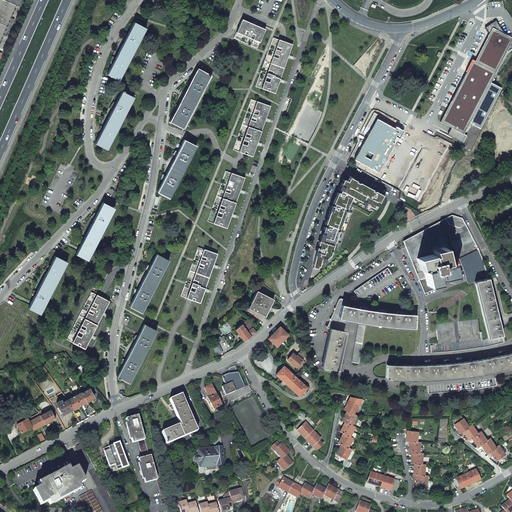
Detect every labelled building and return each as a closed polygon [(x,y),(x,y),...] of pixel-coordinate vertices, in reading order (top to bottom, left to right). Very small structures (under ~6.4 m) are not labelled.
[(0,0),(0,43),(17,6),(19,7),(22,0),(0,0)] [(259,43),(265,30),(242,20),(236,33),(259,43)] [(444,115),(440,121),(447,125),(449,126),(452,128),(464,134),(504,57),(510,45),(511,40),(511,38),(503,33),(495,21),(485,28),(490,34),(475,63),(472,62),(466,72),(444,115)] [(107,75),(119,81),(146,29),(134,22),(127,35),(125,33),(123,37),(125,38),(115,59),(112,57),(111,61),(113,62),(107,75)] [(288,56),(292,45),(283,42),(279,40),(261,89),(275,94),(279,81),(288,56)] [(177,110),(170,122),(182,129),(209,76),(197,70),(191,82),(189,81),(187,84),(189,86),(179,107),(176,105),(175,109),(177,110)] [(95,144),(107,150),(128,109),(134,98),(124,93),(124,92),(123,91),(122,92),(115,104),(113,103),(111,106),(114,107),(103,128),(100,127),(99,130),(101,132),(95,144)] [(270,106),(257,101),(239,152),(242,153),(252,157),(257,143),(265,119),(270,106)] [(376,119),(354,160),(378,173),(386,158),(394,143),(392,142),(395,136),(399,139),(403,130),(395,126),(394,128),(376,119)] [(163,180),(157,192),(169,198),(196,146),(184,140),(178,152),(175,151),(173,154),(176,156),(165,177),(162,175),(161,179),(163,180)] [(239,192),(244,178),(235,175),(231,173),(213,223),(226,228),(231,215),(239,192)] [(347,182),(343,179),(340,185),(338,190),(340,190),(339,192),(339,193),(337,192),(332,203),(334,204),(334,205),(333,206),(332,206),(325,224),(327,225),(326,226),(326,227),(324,227),(318,245),(320,246),(320,247),(319,248),(317,248),(312,267),(318,269),(340,246),(344,232),(350,216),(354,208),(368,216),(383,201),(385,196),(359,183),(356,182),(356,181),(349,177),(347,182)] [(75,255),(87,261),(115,208),(114,208),(115,207),(113,206),(112,207),(103,202),(96,215),(94,213),(92,216),(94,218),(84,239),(81,237),(80,241),(82,242),(75,255)] [(478,250),(462,218),(452,215),(403,241),(424,294),(440,287),(439,283),(427,286),(423,269),(419,270),(416,258),(428,251),(433,250),(444,247),(448,264),(452,264),(447,242),(450,240),(459,259),(464,272),(467,282),(468,284),(475,282),(488,279),(486,270),(481,257),(478,250)] [(433,250),(433,254),(416,258),(419,270),(423,269),(427,286),(439,283),(438,279),(455,275),(452,264),(448,264),(444,247),(433,250)] [(217,254),(204,249),(199,262),(186,298),(191,300),(200,303),(204,290),(213,266),(217,254)] [(130,307),(141,313),(168,260),(156,254),(150,267),(148,265),(146,268),(148,270),(138,291),(135,290),(133,293),(136,294),(130,307)] [(28,308),(40,314),(67,262),(55,256),(49,268),(47,267),(44,270),(47,272),(36,293),(33,291),(32,295),(34,296),(28,308)] [(354,291),(358,297),(391,274),(387,268),(354,291)] [(475,282),(488,339),(502,335),(500,327),(488,279),(475,282)] [(66,340),(85,349),(109,301),(91,292),(66,340)] [(258,292),(250,309),(266,317),(270,310),(275,300),(258,292)] [(339,299),(327,328),(330,329),(343,332),(344,332),(347,320),(338,318),(341,305),(349,307),(350,302),(339,299)] [(341,305),(338,318),(347,320),(359,323),(366,324),(378,325),(389,327),(403,328),(415,329),(415,315),(404,314),(386,313),(367,310),(349,307),(341,305)] [(460,343),(480,340),(480,332),(478,319),(435,324),(438,345),(447,344),(460,343)] [(241,325),(235,329),(244,342),(256,332),(247,320),(245,321),(243,320),(242,321),(242,323),(241,324),(241,325)] [(359,323),(352,362),(358,364),(366,324),(359,323)] [(119,378),(129,383),(134,373),(156,331),(144,324),(138,337),(136,335),(133,339),(136,340),(125,361),(122,360),(121,363),(123,365),(117,377),(117,378),(119,379),(119,378)] [(279,328),(274,333),(282,341),(288,335),(283,329),(280,327),(279,328)] [(330,329),(321,367),(335,370),(343,332),(330,329)] [(274,333),(273,334),(281,342),(282,341),(274,333)] [(273,334),(268,338),(277,347),(281,342),(273,334)] [(430,346),(431,353),(444,352),(461,350),(487,346),(504,342),(502,335),(488,339),(480,340),(460,343),(447,344),(438,345),(430,346)] [(223,352),(219,344),(212,348),(216,356),(217,355),(219,354),(223,352)] [(287,360),(296,367),(303,359),(299,352),(296,356),(292,353),(287,360)] [(387,365),(386,379),(394,379),(401,379),(416,379),(433,379),(448,378),(464,376),(477,374),(489,372),(498,370),(506,369),(511,367),(511,353),(506,355),(496,357),(489,358),(475,361),(459,363),(444,364),(424,365),(402,366),(387,365)] [(78,368),(82,373),(87,369),(83,364),(78,368)] [(287,385),(295,377),(284,366),(276,374),(287,385)] [(222,376),(226,385),(222,387),(225,395),(245,387),(238,372),(237,372),(228,373),(223,375),(222,376)] [(295,377),(287,385),(293,391),(299,396),(307,388),(295,377)] [(207,398),(213,409),(222,405),(213,389),(211,384),(204,388),(209,398),(207,398)] [(89,389),(82,393),(87,402),(94,398),(89,389)] [(82,392),(75,396),(79,405),(87,402),(82,393),(82,392)] [(167,444),(197,431),(181,394),(169,399),(172,406),(171,407),(169,407),(172,410),(173,409),(179,421),(177,422),(167,426),(168,427),(168,429),(161,432),(166,442),(165,443),(166,444),(167,444)] [(75,396),(67,400),(72,409),(79,405),(75,396)] [(61,400),(56,403),(62,415),(72,409),(67,400),(62,403),(61,400)] [(349,400),(344,409),(347,411),(342,420),(345,422),(340,432),(343,433),(338,443),(341,444),(336,454),(345,459),(351,449),(347,447),(353,438),(349,436),(355,427),(351,425),(357,416),(353,414),(358,405),(349,400)] [(41,410),(38,412),(40,415),(45,424),(55,419),(50,410),(43,414),(41,410)] [(31,426),(33,430),(34,430),(45,424),(40,415),(38,412),(27,418),(31,426)] [(27,418),(24,413),(19,415),(20,418),(15,421),(21,432),(31,426),(27,418)] [(126,419),(132,443),(138,441),(144,440),(138,415),(126,419)] [(463,418),(454,424),(460,433),(463,431),(469,440),(472,438),(478,447),(481,445),(487,454),(490,452),(496,461),(505,455),(504,453),(501,450),(498,445),(495,447),(489,439),(486,441),(480,432),(477,434),(471,425),(468,427),(463,418)] [(324,442),(302,419),(294,426),(316,449),(324,442)] [(414,464),(413,474),(412,480),(416,480),(415,485),(426,487),(427,481),(427,475),(424,475),(425,464),(421,464),(422,453),(419,453),(420,442),(416,442),(417,432),(407,431),(406,441),(409,441),(408,452),(412,452),(410,463),(414,464)] [(212,434),(214,447),(221,446),(220,433),(213,433),(212,434)] [(138,441),(142,458),(149,456),(144,440),(138,441)] [(103,448),(112,472),(127,466),(119,442),(103,448)] [(271,447),(280,458),(277,462),(284,470),(292,463),(285,455),(289,452),(281,443),(279,445),(277,442),(271,447)] [(75,447),(111,511),(115,511),(118,510),(81,443),(75,447)] [(199,462),(199,467),(205,467),(216,466),(223,465),(221,447),(197,450),(198,455),(197,455),(196,455),(195,456),(194,457),(194,458),(194,460),(195,461),(196,462),(197,462),(199,462)] [(138,459),(145,483),(156,480),(157,480),(150,455),(149,456),(142,458),(138,459)] [(350,463),(344,460),(341,466),(345,468),(346,467),(347,468),(350,463)] [(41,505),(48,501),(50,505),(80,489),(78,485),(84,481),(77,467),(70,470),(69,468),(60,473),(59,471),(47,478),(47,480),(39,484),(40,486),(33,490),(41,505)] [(476,469),(456,478),(456,479),(452,481),(455,488),(459,487),(460,488),(480,479),(476,469)] [(396,490),(399,480),(370,472),(369,471),(366,482),(391,489),(391,488),(396,490)] [(156,480),(160,495),(167,493),(163,478),(157,480),(156,480)] [(314,489),(305,484),(304,484),(302,488),(283,478),(282,481),(279,479),(275,486),(297,498),(300,493),(309,498),(312,494),(321,499),(323,495),(337,502),(343,493),(328,485),(326,489),(316,484),(314,489)] [(502,511),(510,511),(511,511),(511,484),(511,485),(511,491),(506,496),(510,500),(501,506),(504,510),(502,511)] [(240,489),(231,491),(228,492),(230,496),(230,498),(231,503),(240,501),(240,499),(244,498),(241,488),(240,489)] [(79,497),(87,511),(93,511),(95,511),(94,511),(100,511),(102,511),(91,490),(79,497)] [(220,511),(223,511),(233,509),(231,503),(230,498),(221,501),(218,502),(220,511)] [(177,502),(180,511),(187,511),(189,511),(187,503),(186,500),(182,501),(177,502)] [(187,503),(189,511),(188,511),(197,511),(198,511),(195,501),(187,503)] [(370,505),(359,501),(356,511),(357,511),(373,511),(368,510),(370,505)] [(198,505),(200,511),(209,511),(207,505),(207,502),(198,505)] [(207,505),(209,511),(218,511),(215,503),(207,505)]
